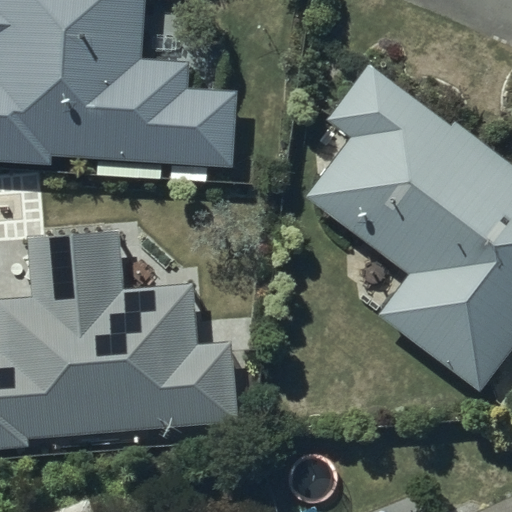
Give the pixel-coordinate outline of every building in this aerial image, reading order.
[(0,0),(0,149),(52,153),(52,145),(231,155),(235,83),(186,80),(188,52),(140,49),(142,0),(0,0)] [(511,158),(454,113),(451,116),(370,52),(326,107),(353,128),(307,184),(409,265),(378,304),(476,382),(511,337),(511,158)] [(0,438),(28,437),(27,425),(238,411),(233,332),(198,334),(195,276),(121,280),(120,226),(30,227),(31,288),(0,287),(0,438)] [(511,511),(511,487),(455,511),(511,511)] [(129,511),(127,507),(113,511),(96,511),(87,490),(32,511),(129,511)]
